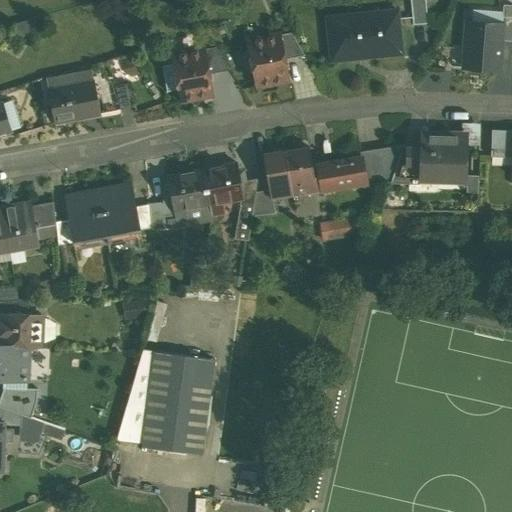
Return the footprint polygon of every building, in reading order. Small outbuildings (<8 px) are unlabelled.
[(426,0),(411,0),(413,25),(428,24),(426,0)] [(511,5),(503,5),(501,24),(500,40),(511,41),(511,5)] [(398,17),(346,22),(345,15),(326,17),(330,53),(359,50),(360,58),(402,53),(398,17)] [(501,24),(467,21),(464,67),(498,70),(500,40),(501,24)] [(304,55),(291,32),(278,35),(283,59),(304,55)] [(271,34),(266,35),(265,37),(263,38),(261,36),(256,37),(254,39),(249,40),(257,85),(287,80),(283,59),(278,35),(273,36),(271,34)] [(229,69),(215,47),(202,49),(207,74),(229,69)] [(202,49),(173,55),(175,66),(179,88),(182,100),(211,94),(207,74),(202,49)] [(175,66),(163,68),(167,90),(179,88),(175,66)] [(93,81),(48,90),(55,123),(100,113),(93,81)] [(128,83),(115,86),(120,109),(133,106),(128,83)] [(0,102),(0,135),(12,132),(3,101),(0,102)] [(511,132),(491,132),(491,152),(511,152),(511,132)] [(468,137),(420,135),(419,158),(418,180),(419,180),(466,182),(468,137)] [(402,145),(359,152),(360,157),(365,182),(392,177),(398,157),(402,145)] [(308,147),(285,150),(293,194),(322,189),(318,165),(312,166),(308,147)] [(285,150),(263,154),(271,198),(293,194),(285,150)] [(360,157),(318,165),(322,189),(365,182),(360,157)] [(419,158),(398,157),(392,177),(389,185),(419,185),(419,180),(418,180),(419,158)] [(236,163),(202,169),(209,204),(243,197),(240,182),(236,163)] [(202,169),(167,176),(175,212),(209,204),(202,169)] [(132,183),(98,190),(107,237),(142,230),(137,206),(132,183)] [(98,190),(65,197),(70,219),(75,244),(107,237),(98,190)] [(30,201),(12,205),(12,207),(1,209),(9,248),(38,242),(35,227),(31,206),(30,201)] [(53,202),(31,206),(35,227),(55,224),(55,222),(53,202)] [(167,203),(149,205),(152,228),(152,229),(170,227),(167,203)] [(254,203),(240,205),(236,230),(242,231),(241,239),(248,240),(254,203)] [(149,204),(137,206),(142,230),(152,228),(149,205),(149,204)] [(1,209),(0,209),(0,249),(9,248),(1,209)] [(322,243),(362,234),(357,215),(317,224),(322,243)] [(70,219),(55,222),(55,224),(58,247),(75,244),(70,219)] [(125,299),(126,317),(146,316),(145,298),(125,299)] [(18,299),(18,300),(0,300),(0,313),(29,315),(28,299),(18,299)] [(29,315),(0,313),(0,343),(11,344),(11,346),(29,346),(40,347),(41,347),(42,315),(29,315)] [(0,343),(0,379),(27,380),(29,346),(11,346),(11,344),(0,343)] [(214,359),(154,351),(151,375),(211,383),(214,359)] [(211,383),(151,375),(142,447),(201,455),(211,383)] [(37,389),(4,387),(0,398),(0,408),(20,416),(31,419),(36,403),(37,389)] [(0,408),(0,422),(3,422),(3,426),(20,427),(20,416),(0,408)] [(31,419),(20,416),(20,427),(43,435),(46,425),(31,419)] [(3,422),(0,422),(0,451),(2,451),(2,442),(11,442),(12,431),(3,431),(3,426),(3,422)] [(67,432),(46,425),(43,435),(63,441),(67,432)]
